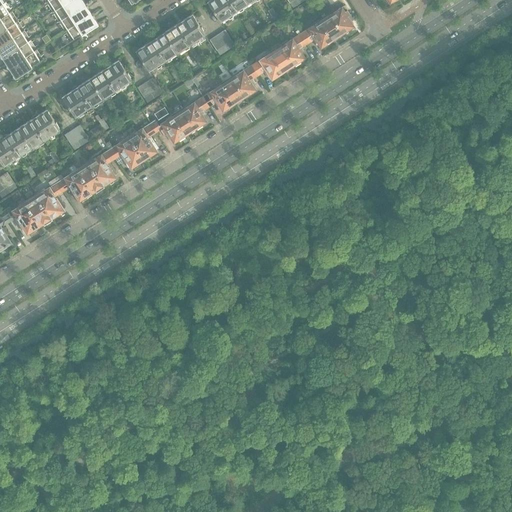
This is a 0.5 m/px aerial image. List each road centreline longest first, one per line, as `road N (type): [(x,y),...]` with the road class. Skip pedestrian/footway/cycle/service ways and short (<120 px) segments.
road 1 (primary): [(0,330),(511,0)]
road 2 (primary): [(468,0),(0,303)]
road 3 (unknown): [(99,511),(167,478),(217,472),(261,453),(402,344),(511,213)]
road 4 (residential): [(382,29),(0,280)]
road 5 (unclassified): [(254,511),(345,457),(511,403)]
road 6 (residential): [(8,107),(124,32)]
